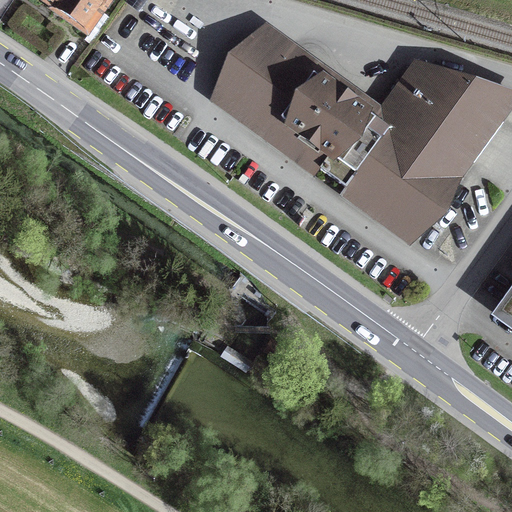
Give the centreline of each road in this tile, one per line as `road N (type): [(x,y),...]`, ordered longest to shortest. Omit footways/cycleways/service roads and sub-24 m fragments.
road 1 (primary): [(0,64),(511,432)]
road 2 (track): [(0,411),(175,511)]
